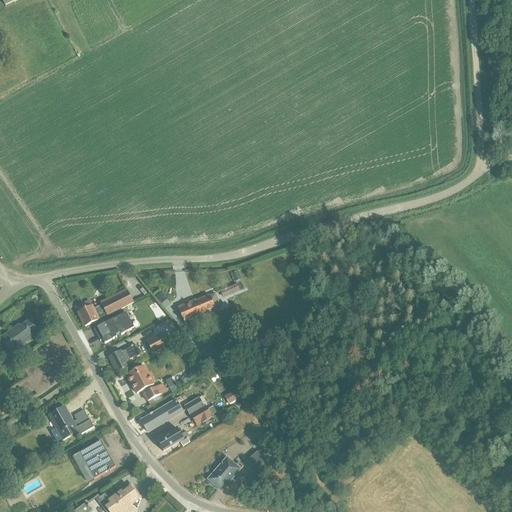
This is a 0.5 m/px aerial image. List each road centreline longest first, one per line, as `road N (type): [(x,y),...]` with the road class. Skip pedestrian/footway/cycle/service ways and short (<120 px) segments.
road 1 (track): [(43,278),(135,261),(224,258),(427,201),(480,172)]
road 2 (residential): [(222,511),(179,490),(133,441),(43,278)]
road 3 (track): [(480,172),(470,0)]
